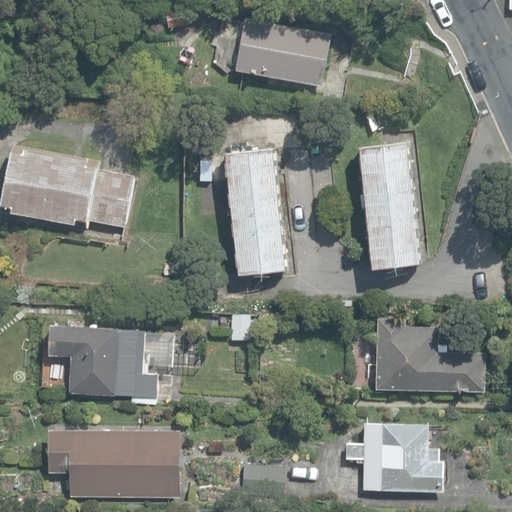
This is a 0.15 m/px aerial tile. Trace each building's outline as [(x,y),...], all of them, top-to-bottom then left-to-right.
[(191,21),(191,5),(171,5),(171,20),(191,21)] [(237,70),(323,86),(334,28),(248,11),(237,70)] [(366,145),(379,266),(426,261),(413,141),(366,145)] [(233,151),(247,274),(294,268),(280,146),(233,151)] [(77,218),(124,228),(135,174),(88,164),(89,159),(27,147),(26,152),(14,149),(3,204),(14,206),(13,210),(77,223),(77,218)] [(279,307),(227,308),(228,338),(280,336),(279,307)] [(377,388),(486,391),(487,351),(447,350),(448,344),(439,344),(440,325),(407,324),(407,316),(379,316),(377,388)] [(70,390),(157,396),(159,372),(144,371),(147,328),(81,323),(60,322),(57,354),(61,354),(59,385),(70,386),(70,390)] [(197,357),(216,358),(217,332),(198,332),(197,357)] [(442,490),(444,490),(445,459),(439,459),(439,447),(428,446),(429,422),(366,420),(366,441),(349,440),(348,457),(365,457),(364,487),(442,490)] [(72,495),(182,497),(183,431),(51,430),(51,471),(72,472),(72,495)] [(243,493),(285,497),(288,465),(247,461),(243,493)]
